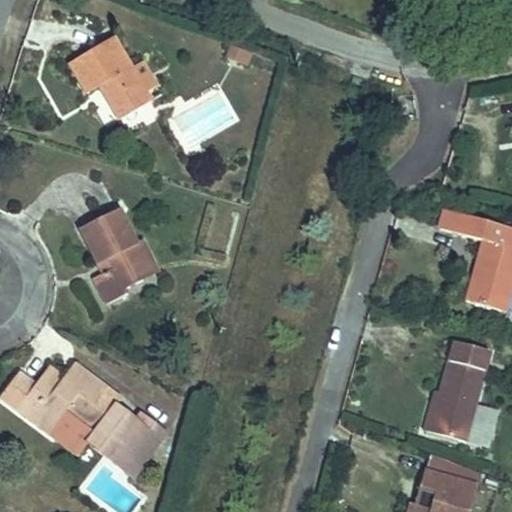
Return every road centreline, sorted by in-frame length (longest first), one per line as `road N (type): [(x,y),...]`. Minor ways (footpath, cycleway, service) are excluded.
road 1 (residential): [(451,70),(454,111),(381,219),(298,511)]
road 2 (residential): [(451,70),(390,59),(217,0)]
